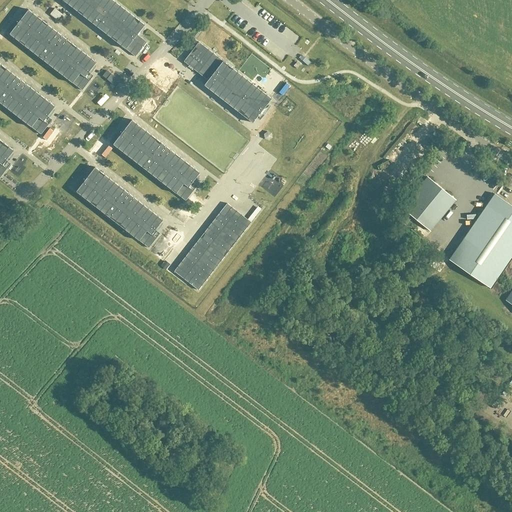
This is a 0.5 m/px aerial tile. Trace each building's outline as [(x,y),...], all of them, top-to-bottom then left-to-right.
[(144,26),(111,0),(61,0),(135,58),(146,43),(137,35),(144,26)] [(96,63),(28,10),(9,35),(81,91),(93,77),(88,73),(96,63)] [(271,100),(198,43),(183,62),(207,81),(203,86),(252,124),(271,100)] [(54,107),(0,64),(0,104),(40,135),(52,121),(47,117),(54,107)] [(106,80),(116,88),(120,82),(111,75),(106,80)] [(199,174),(131,121),(112,145),(185,202),(196,187),(192,183),(199,174)] [(377,135),(382,138),(387,132),(383,128),(377,135)] [(13,151),(0,141),(0,178),(10,165),(6,161),(13,151)] [(162,221),(94,168),(76,193),(148,249),(160,234),(155,231),(162,221)] [(454,200),(451,198),(428,179),(409,202),(403,210),(430,232),(449,209),(447,207),(454,200)] [(491,287),(511,256),(511,204),(495,193),(449,259),(491,287)] [(251,224),(227,205),(174,272),(198,291),(251,224)]
